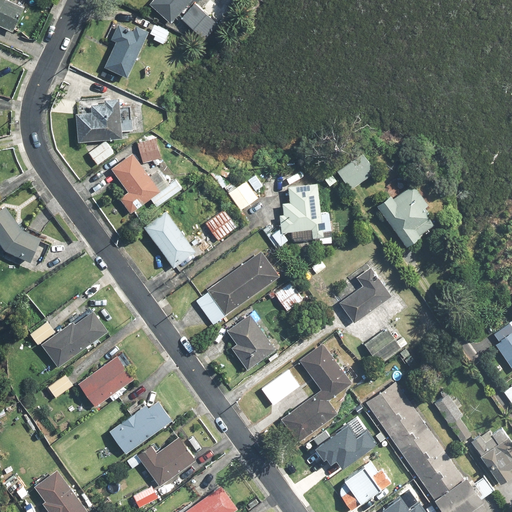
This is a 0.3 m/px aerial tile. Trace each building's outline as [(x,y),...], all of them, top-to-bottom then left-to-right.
[(23,7),(6,0),(0,0),(0,25),(12,31),(23,7)] [(151,0),(149,4),(170,23),(190,0),(151,0)] [(194,30),(204,39),(219,24),(217,22),(229,9),(218,0),(210,0),(202,9),(195,2),(181,18),(182,20),(175,27),(189,35),(194,30)] [(104,67),(127,78),(149,31),(135,25),(132,30),(118,24),(111,39),(116,42),(104,67)] [(153,39),(163,44),(169,31),(154,24),(150,33),(155,36),(153,39)] [(78,141),(122,138),(119,97),(104,98),(104,103),(91,104),(92,112),(76,113),(78,141)] [(137,143),(143,162),(161,157),(155,137),(137,143)] [(88,152),(97,164),(113,153),(104,141),(88,152)] [(337,169),(350,188),(375,170),(362,152),(337,169)] [(149,176),(132,153),(111,168),(128,191),(119,197),(130,213),(150,199),(156,207),(182,188),(175,178),(168,183),(158,169),(149,176)] [(216,169),(210,174),(222,188),(228,183),(216,169)] [(254,173),(247,179),(256,191),(263,186),(254,173)] [(227,192),(240,209),(257,197),(244,180),(227,192)] [(317,182),(287,185),(289,201),(281,201),(283,213),(279,214),(281,232),(291,231),(291,237),(302,236),(302,238),(334,235),(332,222),(330,222),(328,212),(320,212),(318,195),(331,194),(330,186),(317,187),(317,182)] [(423,206),(427,203),(412,183),(392,197),(390,194),(376,204),(405,245),(419,235),(418,233),(434,222),(423,206)] [(40,237),(22,229),(5,206),(0,209),(0,244),(4,250),(30,261),(40,237)] [(205,222),(218,239),(241,223),(228,206),(205,222)] [(143,226),(172,267),(194,250),(165,210),(143,226)] [(195,300),(213,324),(279,275),(259,249),(206,289),(207,291),(195,300)] [(327,269),(319,257),(307,264),(315,276),(327,269)] [(339,302),(353,322),(390,295),(369,266),(355,276),(362,285),(339,302)] [(274,293),(286,310),(302,298),(290,281),(274,293)] [(40,343),(57,366),(108,330),(93,309),(74,323),(72,320),(40,343)] [(275,348),(249,313),(227,330),(236,342),(230,346),(247,369),(275,348)] [(30,333),(37,343),(54,331),(47,320),(30,333)] [(498,341),(495,343),(506,360),(511,356),(511,325),(509,321),(493,333),(498,341)] [(364,343),(379,363),(401,347),(386,327),(364,343)] [(322,342),(299,359),(320,389),(280,418),(297,441),(337,412),(328,399),(351,382),(322,342)] [(400,352),(404,357),(409,353),(405,348),(400,352)] [(77,382),(94,406),(133,378),(115,354),(77,382)] [(410,356),(405,359),(411,367),(416,363),(410,356)] [(287,368),(261,388),(273,404),(299,385),(287,368)] [(48,386),(55,396),(72,384),(65,374),(48,386)] [(432,498),(441,511),(464,511),(481,500),(464,476),(462,477),(394,379),(365,400),(433,497),(432,498)] [(511,383),(503,390),(511,403),(511,383)] [(434,402),(461,440),(471,433),(459,416),(462,414),(457,407),(461,404),(456,397),(452,400),(445,390),(440,393),(442,396),(434,402)] [(108,430),(125,452),(171,419),(157,400),(147,406),(145,403),(108,430)] [(348,421),(316,444),(329,462),(336,457),(341,463),(376,439),(367,425),(356,433),(348,421)] [(479,433),(470,440),(480,453),(479,454),(499,482),(511,472),(511,441),(501,426),(492,433),(489,428),(480,435),(479,433)] [(142,461),(159,485),(195,459),(178,436),(156,452),(150,443),(136,453),(126,460),(132,468),(142,461)] [(342,479),(345,483),(343,484),(342,485),(341,487),(340,488),(340,490),(340,492),(340,493),(341,495),(341,496),(351,510),(391,482),(382,468),(377,471),(370,460),(342,479)] [(88,511),(56,468),(33,485),(44,500),(41,502),(48,511),(88,511)] [(484,476),(475,483),(485,496),(494,489),(484,476)] [(138,507),(158,497),(152,485),(132,495),(138,507)] [(182,511),(230,511),(237,508),(220,485),(182,511)] [(411,485),(371,511),(426,511),(428,510),(411,485)]
